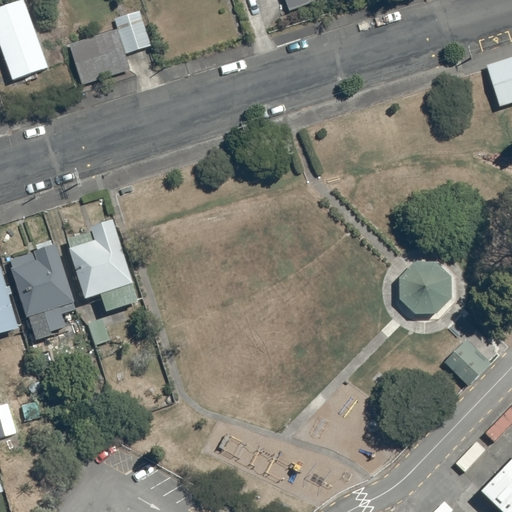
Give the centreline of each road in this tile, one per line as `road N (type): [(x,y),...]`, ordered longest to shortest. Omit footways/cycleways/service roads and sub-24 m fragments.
road 1 (residential): [(0,170),(511,9)]
road 2 (unclassified): [(349,511),(397,485),(511,368)]
